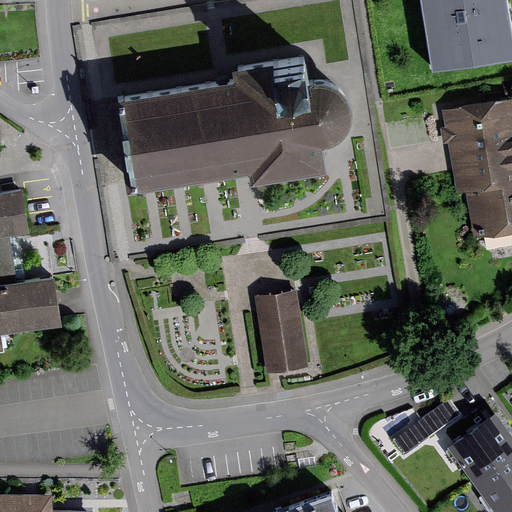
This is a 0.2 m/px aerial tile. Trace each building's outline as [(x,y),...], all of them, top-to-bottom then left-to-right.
[(504,0),(426,0),(436,56),(511,44),(504,0)] [(234,67),(117,87),(133,180),(251,160),(253,171),(327,158),(323,132),(335,130),(347,120),(353,105),(351,87),(340,75),(325,69),(311,71),(306,40),(232,52),(234,67)] [(511,107),(510,97),(448,109),(462,180),(470,178),(480,228),(511,222),(511,107)] [(20,189),(0,192),(0,230),(25,226),(20,189)] [(51,276),(0,284),(0,325),(57,317),(51,276)] [(296,289),(255,295),(266,368),(307,362),(296,289)] [(453,441),(476,474),(511,448),(511,434),(495,411),(453,441)] [(511,448),(476,474),(499,507),(511,497),(511,448)] [(272,511),(337,511),(330,491),(272,511)] [(53,496),(0,495),(0,511),(53,511),(53,496)]
